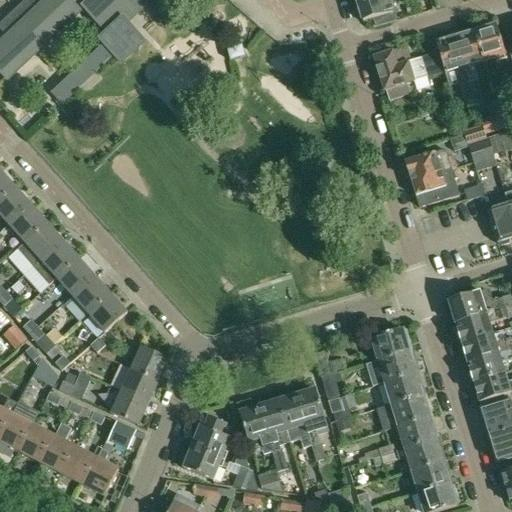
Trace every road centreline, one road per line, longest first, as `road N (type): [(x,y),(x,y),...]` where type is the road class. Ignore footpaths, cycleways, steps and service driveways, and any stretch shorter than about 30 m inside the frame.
road 1 (residential): [(197,347),(0,124)]
road 2 (residential): [(422,290),(345,47)]
road 3 (residential): [(422,290),(220,350),(197,347)]
road 4 (residential): [(490,511),(422,290)]
road 5 (residential): [(133,511),(197,347)]
road 6 (residential): [(508,0),(345,47)]
